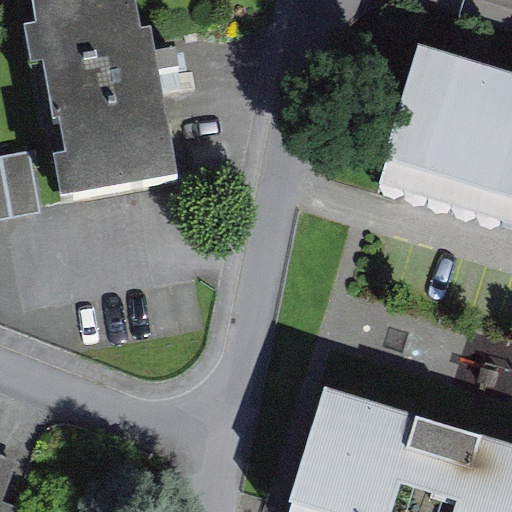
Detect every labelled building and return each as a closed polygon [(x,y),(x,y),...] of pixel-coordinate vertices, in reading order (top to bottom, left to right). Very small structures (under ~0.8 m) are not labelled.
[(134,0),(26,0),(48,170),(155,156),(134,0)] [(511,80),(433,57),(397,174),(511,208),(511,80)] [(0,146),(0,221),(45,214),(33,141),(0,146)] [(511,511),(511,452),(339,400),(304,511),(511,511)] [(27,511),(28,511),(13,505),(29,464),(0,453),(0,511),(27,511)]
